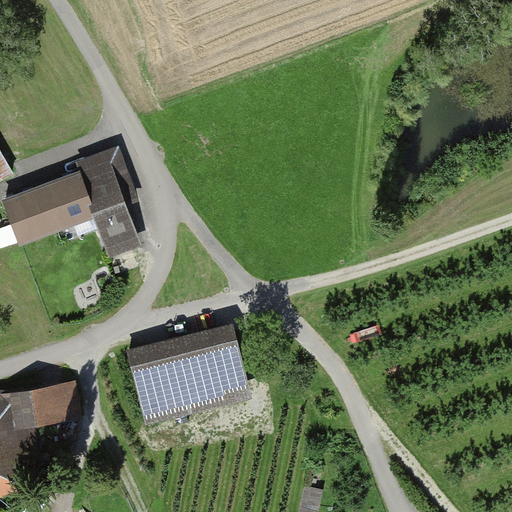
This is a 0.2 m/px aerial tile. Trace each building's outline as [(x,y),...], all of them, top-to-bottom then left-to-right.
[(0,151),(0,188),(16,180),(0,151)] [(79,178),(96,225),(132,213),(115,166),(79,178)] [(79,178),(6,205),(23,252),(96,225),(79,178)] [(132,213),(96,225),(111,265),(146,253),(132,213)] [(255,388),(235,314),(128,342),(148,416),(255,388)] [(0,490),(26,486),(21,459),(36,456),(31,425),(76,417),(69,381),(0,393),(0,490)] [(322,511),(328,488),(309,483),(303,507),(322,511)]
